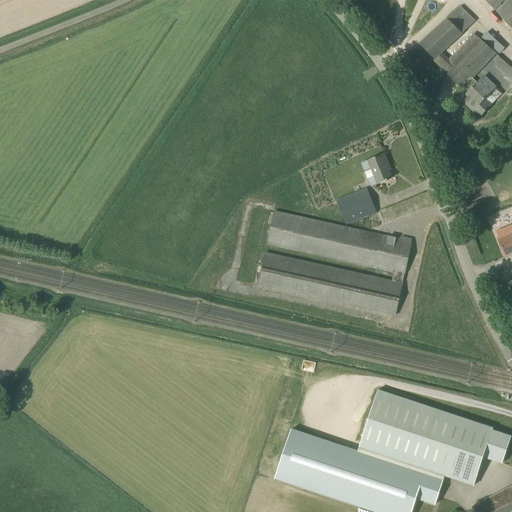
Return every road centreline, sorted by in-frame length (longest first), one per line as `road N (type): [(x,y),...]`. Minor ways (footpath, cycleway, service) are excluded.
road 1 (unclassified): [(511,356),(482,301),(399,83),(328,0)]
road 2 (unclassified): [(0,50),(121,0)]
